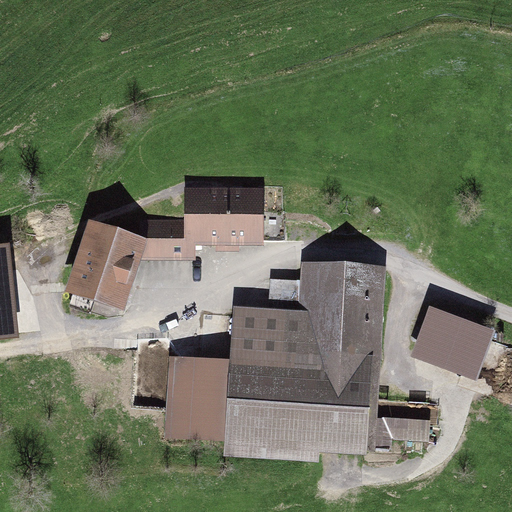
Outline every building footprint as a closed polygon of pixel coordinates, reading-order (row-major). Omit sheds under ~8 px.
[(252,195),(189,195),(189,226),(145,226),(145,255),(190,256),(190,241),(259,242),(259,218),(251,218),(252,195)] [(91,230),(72,288),(122,305),(141,247),(91,230)] [(0,334),(11,334),(2,252),(0,251),(0,334)] [(167,435),(390,447),(390,438),(429,440),(429,426),(391,424),(392,420),(371,419),(372,399),(364,399),(367,359),(377,360),(382,269),(305,265),(302,319),(238,316),(235,366),(183,363),(181,409),(169,408),(167,435)] [(287,314),(288,285),(260,283),(259,313),(287,314)] [(479,331),(432,314),(417,356),(464,373),(479,331)]
